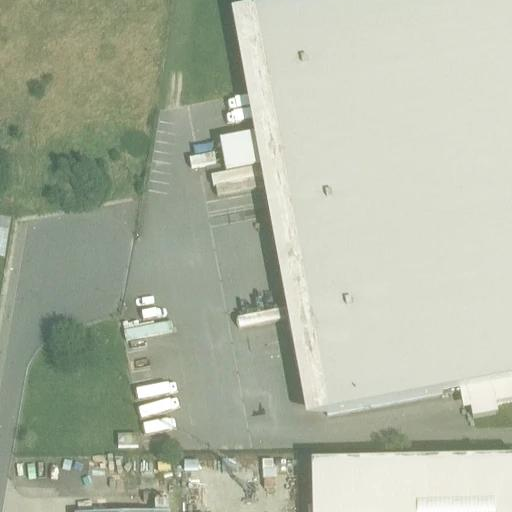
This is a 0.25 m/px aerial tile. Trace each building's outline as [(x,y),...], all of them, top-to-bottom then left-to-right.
[(511,0),(312,0),(254,11),(310,318),(319,366),(319,368),(309,370),(314,396),(324,394),(328,417),(469,392),(511,383),(511,0)] [(267,135),(222,143),(228,174),(273,166),(267,135)] [(310,318),(288,322),(297,370),(319,366),(310,318)] [(511,383),(469,392),(474,421),(499,416),(497,406),(511,403),(511,383)] [(139,449),(139,437),(119,437),(119,449),(139,449)] [(511,511),(511,462),(301,469),(301,511),(511,511)]
